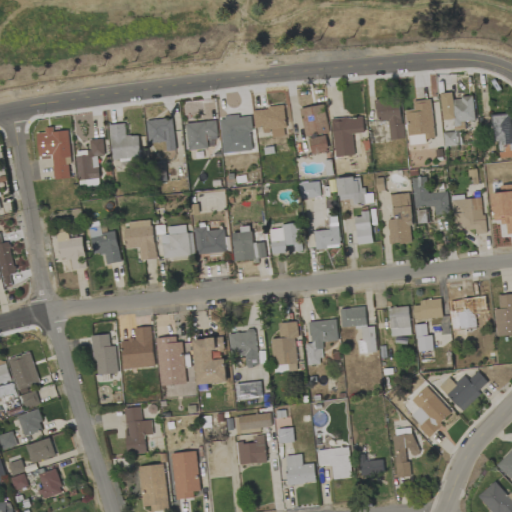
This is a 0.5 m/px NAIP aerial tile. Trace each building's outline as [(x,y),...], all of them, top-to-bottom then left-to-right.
[(475,120),(474,97),(452,98),(452,92),(441,93),(442,120),(452,119),(453,126),(463,126),(463,121),(475,120)] [(402,139),(400,99),(376,100),(376,121),(388,121),(389,139),(402,139)] [(409,145),(426,143),(425,139),(434,138),(430,100),(413,101),(414,110),(405,110),(409,145)] [(252,109),(254,127),(261,127),(262,132),(270,131),(271,138),(285,136),(282,106),(252,109)] [(326,134),(323,106),(300,108),(303,137),(326,134)] [(511,135),(510,113),(490,115),(492,142),(500,141),(501,155),(511,154),(511,135)] [(251,144),(248,115),(219,118),(221,147),(251,144)] [(331,120),(335,157),(354,155),(352,134),(364,133),(362,116),(331,120)] [(148,144),(165,142),(166,151),(176,150),(172,118),(145,121),(148,144)] [(188,151),(207,148),(206,137),(217,135),(215,120),(184,124),(188,151)] [(126,136),(124,123),(109,125),(113,160),(140,157),(137,135),(126,136)] [(308,138),(311,155),(327,151),(324,135),(308,138)] [(75,157),(77,181),(99,178),(97,156),(105,156),(103,139),(88,140),(89,155),(75,157)] [(352,205),(365,205),(364,187),(360,187),(360,177),(337,178),(338,200),(352,199),(352,205)] [(434,207),(434,215),(448,214),(448,192),(427,193),(427,177),(412,177),(413,208),(434,207)] [(300,199),(320,198),(319,182),(299,183),(300,199)] [(511,233),(511,185),(500,186),(501,193),(491,193),(493,223),(506,222),(507,234),(511,233)] [(390,195),(392,220),(387,220),(388,244),(411,243),(409,194),(390,195)] [(452,199),(453,228),(475,227),(475,234),(484,233),(483,198),(452,199)] [(354,215),(357,244),(372,243),(369,213),(354,215)] [(140,261),(155,259),(151,221),(122,224),(125,249),(138,248),(140,261)] [(269,228),(272,255),(290,253),(301,251),(299,224),(269,228)] [(192,257),(191,233),(185,233),(185,225),(160,226),(161,258),(192,257)] [(92,254),(105,253),(106,264),(119,263),(116,231),(100,233),(100,227),(89,228),(92,254)] [(193,228),(196,254),(226,251),(223,229),(206,231),(206,227),(193,228)] [(264,242),(253,243),(251,231),(231,233),(234,262),(266,258),(264,242)] [(59,260),(70,259),(71,270),(86,268),(83,237),(68,239),(68,233),(56,234),(59,260)] [(8,242),(1,243),(0,237),(0,274),(3,288),(11,286),(9,275),(15,274),(8,242)] [(511,335),(511,294),(498,295),(498,309),(494,309),(496,336),(511,335)] [(483,327),(480,298),(448,301),(452,341),(466,340),(465,329),(483,327)] [(412,303),(414,320),(442,317),(440,300),(412,303)] [(374,326),(366,327),(364,307),(339,309),(341,328),(360,326),(362,340),(357,340),(359,354),(376,352),(374,326)] [(389,336),(409,336),(409,307),(389,307),(389,336)] [(306,365),(322,364),(321,342),(337,341),(336,320),(308,321),(309,343),(305,344),(306,365)] [(272,372),(296,371),(295,337),(298,337),(298,322),(278,322),(278,339),(271,339),(272,372)] [(433,350),(431,335),(426,335),(425,324),(415,324),(418,352),(433,350)] [(134,328),(134,340),(121,340),(122,369),(153,367),(152,327),(134,328)] [(229,357),(245,356),(245,367),(257,366),(255,331),(228,332),(229,357)] [(95,375),(116,373),(115,346),(109,346),(108,335),(92,336),(95,375)] [(156,338),(159,386),(184,384),(181,337),(156,338)] [(192,340),(197,385),(226,382),(224,358),(215,359),(214,353),(224,352),(223,337),(192,340)] [(17,389),(39,383),(29,352),(8,359),(17,389)] [(0,383),(9,382),(7,365),(0,366),(0,383)] [(448,377),(438,387),(462,411),(489,383),(477,371),(468,381),(462,376),(454,384),(448,377)] [(261,382),(235,383),(236,399),(261,398),(261,382)] [(451,414),(426,387),(411,400),(418,408),(410,416),(428,436),(451,414)] [(24,409),(39,405),(36,391),(21,395),(24,409)] [(151,420),(141,421),(140,407),(123,409),(127,456),(146,454),(144,436),(152,435),(151,420)] [(18,415),(22,436),(43,431),(38,410),(18,415)] [(234,417),(235,431),(271,427),(269,413),(234,417)] [(278,444),(293,442),(292,428),(277,429),(278,444)] [(0,443),(2,450),(17,446),(12,431),(0,434),(0,443)] [(392,436),(396,478),(410,476),(408,456),(417,455),(415,434),(392,436)] [(236,444),(238,465),(266,462),(263,435),(253,436),(254,442),(236,444)] [(55,456),(49,438),(25,446),(32,464),(55,456)] [(332,479),(350,478),(349,447),(316,449),(317,466),(331,465),(332,479)] [(511,448),(496,466),(511,480),(511,478),(511,448)] [(175,499),(193,498),(193,492),(199,491),(197,452),(172,454),(175,499)] [(314,463),(302,465),(301,454),(284,456),(287,485),(315,482),(314,463)] [(359,476),(383,475),(382,460),(365,461),(364,454),(358,455),(359,476)] [(12,475),(24,471),(20,460),(8,464),(12,475)] [(151,511),(166,510),(164,465),(140,466),(142,507),(150,506),(151,511)] [(42,500),(63,493),(56,469),(38,474),(43,489),(39,490),(42,500)] [(14,490),(25,487),(22,475),(11,478),(14,490)] [(490,511),(511,511),(511,501),(495,481),(477,496),(490,511)] [(0,502),(0,511),(12,511),(12,503),(0,502)]
